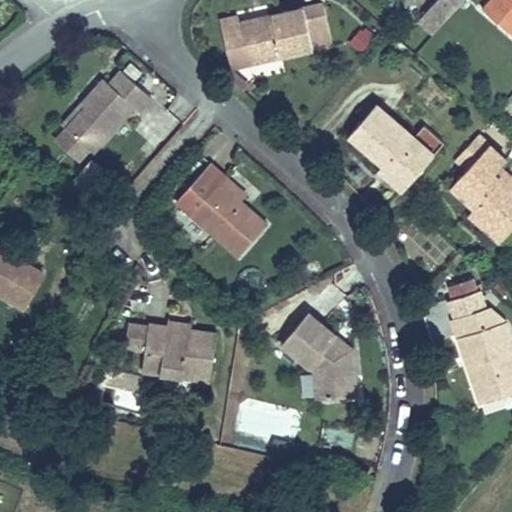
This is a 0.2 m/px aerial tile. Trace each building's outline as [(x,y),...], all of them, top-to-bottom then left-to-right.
[(433,33),(462,0),(436,0),(419,20),(433,33)] [(511,0),(489,0),(483,8),(511,33),(511,0)] [(332,39),(323,2),(272,15),(272,18),(267,19),(266,16),(239,22),(249,64),(313,48),(313,44),(332,39)] [(375,36),(365,28),(362,32),(371,40),(375,36)] [(362,50),(371,40),(362,32),(353,43),(362,50)] [(333,44),(332,39),(313,44),(313,48),(333,44)] [(94,152),(134,106),(139,111),(152,96),(121,70),(110,83),(104,78),(82,103),(86,107),(67,128),(90,149),(94,152)] [(67,128),(86,107),(82,103),(63,125),(67,128)] [(414,136),(377,104),(349,135),(383,165),(384,165),(386,164),(391,168),(390,171),(407,185),(435,154),(414,136)] [(444,142),(424,125),(414,136),(435,154),(444,142)] [(90,149),(67,128),(57,140),(80,160),(90,149)] [(467,169),(489,145),(478,135),(457,160),(467,169)] [(511,182),(510,181),(507,184),(495,174),(498,170),(507,161),(489,145),(467,169),(451,187),(475,208),(469,214),(493,235),(511,214),(511,182)] [(240,200),(221,183),(226,178),(210,163),(176,201),(239,257),(267,225),(240,200)] [(391,168),(386,164),(384,165),(383,165),(379,170),(402,190),(407,185),(390,171),(391,168)] [(510,181),(498,170),(495,174),(507,184),(510,181)] [(245,195),(226,178),(221,183),(240,200),(245,195)] [(501,242),(511,229),(511,214),(493,235),(501,242)] [(0,293),(23,307),(43,273),(0,247),(0,293)] [(476,291),(473,280),(450,288),(453,298),(471,293),(476,291)] [(484,308),(478,290),(476,291),(471,293),(453,298),(450,300),(456,317),(484,308)] [(511,392),(511,340),(505,321),(488,306),(484,308),(456,317),(453,318),(468,364),(473,362),(477,372),(472,374),(478,393),(501,385),(504,396),(511,392)] [(355,377),(353,348),(344,341),(341,345),(333,339),(337,335),(308,311),(281,343),(315,371),(317,399),(343,397),(341,377),(355,377)] [(190,329),(192,321),(169,317),(168,326),(169,326),(168,331),(189,334),(189,329),(190,329)] [(210,381),(217,333),(190,329),(189,329),(189,334),(168,331),(169,326),(168,326),(149,323),(149,326),(129,323),(126,347),(146,350),(142,371),(210,381)] [(344,341),(337,335),(333,339),(341,345),(344,341)] [(477,372),(473,362),(468,364),(472,374),(477,372)] [(357,396),(355,377),(341,377),(343,397),(357,396)] [(482,404),(504,396),(501,385),(478,393),(482,404)] [(85,414),(89,401),(71,395),(64,409),(85,414)] [(290,461),(294,447),(273,442),(269,457),(290,461)]
